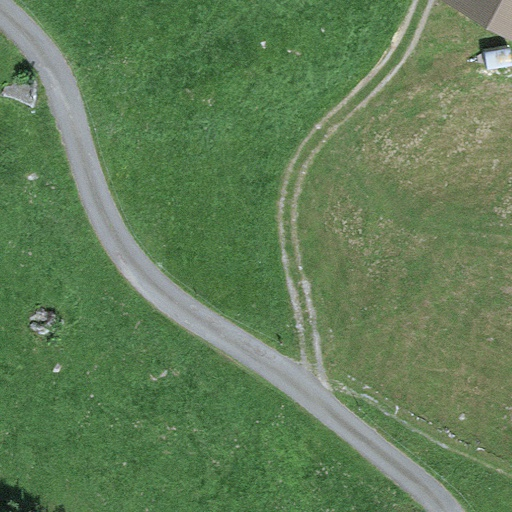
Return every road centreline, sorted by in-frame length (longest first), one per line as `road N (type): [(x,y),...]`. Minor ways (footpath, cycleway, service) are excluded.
road 1 (residential): [(448,511),(308,390),(146,278),(95,199),(52,65),(0,9)]
road 2 (track): [(424,0),(403,50),(305,155),(294,185),(291,251),(308,390)]
